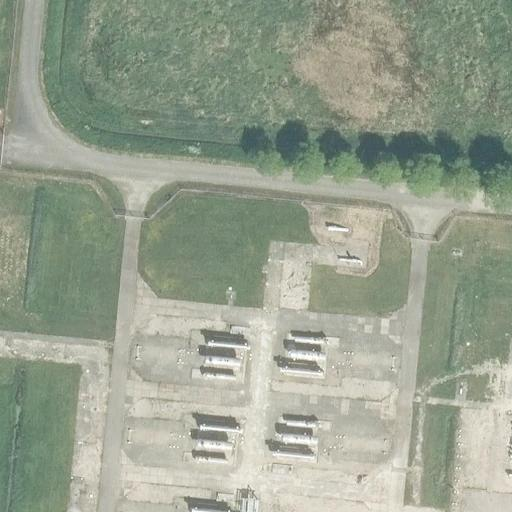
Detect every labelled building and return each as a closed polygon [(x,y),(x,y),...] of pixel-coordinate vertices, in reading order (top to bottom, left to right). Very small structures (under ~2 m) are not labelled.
[(275,259),(270,305),(289,307),(290,289),(303,290),(302,295),(308,296),(311,262),(275,259)] [(148,346),(148,360),(199,362),(200,349),(203,349),(204,336),(179,335),(178,347),(148,346)] [(297,357),(315,356),(315,363),(323,363),(323,358),(331,358),(330,338),(296,340),(297,357)] [(348,366),(369,370),(368,375),(401,381),(405,358),(351,349),(348,366)] [(139,430),(139,445),(190,445),(190,430),(139,430)]
